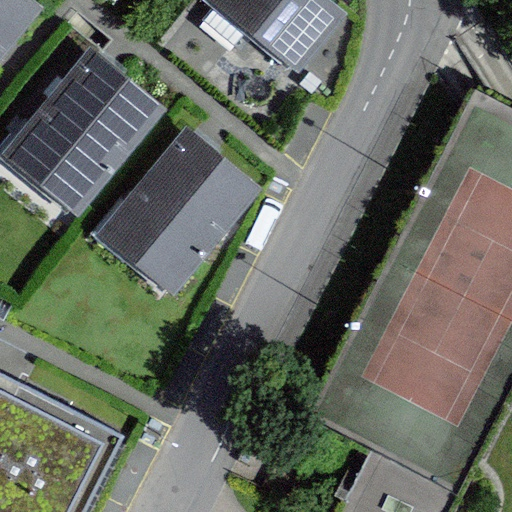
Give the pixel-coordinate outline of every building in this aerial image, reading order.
[(0,0),(0,45),(30,9),(18,0),(0,0)] [(226,0),(297,59),(334,15),(315,0),(226,0)] [(154,111),(92,60),(15,152),(77,203),(154,111)] [(511,116),(469,94),(307,408),(302,418),(369,452),(337,511),(451,511),(464,488),(511,394),(511,116)] [(173,282),(249,190),(187,139),(111,231),(173,282)] [(0,511),(84,511),(124,435),(0,371),(0,511)]
